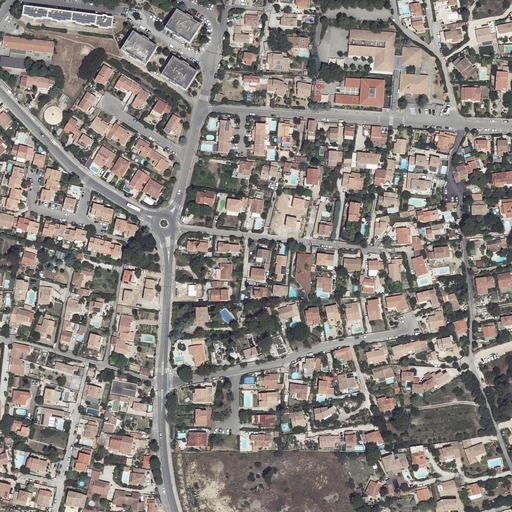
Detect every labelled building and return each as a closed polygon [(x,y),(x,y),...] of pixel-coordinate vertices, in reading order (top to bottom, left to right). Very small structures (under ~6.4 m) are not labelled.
[(410,5),(412,18),(422,16),(420,3),(410,5)] [(103,16),(24,6),(23,16),(28,16),(33,17),(33,19),(37,19),(37,17),(43,18),(52,19),(57,20),(57,22),(61,22),(62,20),(67,21),(76,22),(81,23),(81,25),(85,25),(86,23),(91,24),(97,25),(96,26),(99,26),(99,27),(108,29),(108,27),(112,28),(112,27),(112,24),(113,18),(107,17),(107,16),(103,15),(103,16)] [(177,10),(165,28),(174,34),(174,35),(180,39),(181,38),(190,44),(202,25),(192,19),(193,18),(187,14),(186,16),(177,10)] [(297,14),(284,13),(284,18),(281,18),(281,26),(296,27),(297,14)] [(246,15),(245,25),(258,26),(258,16),(246,15)] [(424,29),(422,16),(412,18),(413,22),(412,23),(413,27),(417,30),(424,29)] [(511,22),(498,25),(500,33),(511,30),(511,24),(511,22)] [(461,27),(460,23),(448,25),(448,28),(450,28),(450,30),(450,31),(448,32),(448,30),(444,31),(446,40),(452,39),(452,40),(458,39),(458,38),(463,37),(461,30),(457,31),(456,28),(461,27)] [(392,72),(392,69),(395,69),(399,70),(402,70),(400,92),(427,94),(428,76),(419,76),(421,49),(403,47),(402,56),(393,56),(395,33),(350,30),(348,55),(375,57),(374,70),(392,72)] [(133,31),(121,50),(131,56),(130,57),(136,61),(137,60),(146,65),(158,47),(148,41),(149,40),(143,36),(142,37),(133,31)] [(240,35),(235,34),(234,42),(249,43),(250,36),(245,35),(240,35)] [(26,50),(53,53),(54,42),(4,36),(2,47),(11,48),(26,50)] [(287,37),(287,42),(293,43),(293,47),(299,47),(299,48),(307,49),(308,38),(298,37),(293,37),(287,37)] [(11,48),(10,58),(25,60),(26,50),(11,48)] [(245,53),(243,61),(246,61),(246,65),(251,65),(251,64),(253,64),(253,63),(256,63),(257,55),(253,54),(245,53)] [(283,55),(268,54),(267,64),(265,64),(265,70),(270,70),(277,70),(287,70),(288,58),(282,58),(283,55)] [(10,58),(1,57),(0,66),(24,68),(25,60),(10,58)] [(173,57),(161,75),(171,81),(170,82),(176,86),(177,85),(186,91),(198,72),(188,66),(189,65),(183,61),(182,63),(173,57)] [(465,75),(468,78),(471,76),(473,79),(478,75),(475,72),(478,70),(475,67),(473,68),(472,69),(467,63),(468,62),(465,58),(462,57),(461,57),(458,58),(453,63),(461,73),(462,72),(465,75)] [(104,65),(95,81),(100,84),(100,83),(103,85),(113,71),(104,65)] [(496,72),(495,88),(507,89),(508,73),(508,67),(503,66),(503,73),(496,72)] [(239,76),(239,82),(250,82),(257,83),(256,88),(256,89),(267,89),(268,80),(269,76),(260,75),(260,74),(255,74),(242,73),(241,76),(239,76)] [(22,77),(20,86),(26,87),(27,86),(27,84),(36,85),(36,87),(49,89),(49,84),(54,85),(55,78),(50,77),(50,79),(23,76),(23,78),(22,77)] [(121,76),(116,84),(121,87),(128,91),(129,90),(133,93),(137,86),(121,76)] [(362,79),(346,78),(345,87),(361,88),(362,79)] [(361,88),(361,97),(336,95),(335,104),(360,106),(383,107),(384,81),(374,80),(362,79),(361,88)] [(267,89),(267,90),(274,91),(275,90),(275,87),(278,88),(280,81),(277,80),(268,80),(267,89)] [(298,89),(298,93),(304,94),(310,95),(312,85),(306,84),(307,81),(301,80),(301,83),(298,82),(297,87),(299,87),(298,89)] [(277,90),(276,91),(285,95),(288,86),(284,85),(284,83),(280,81),(278,88),(277,90)] [(138,95),(133,103),(138,105),(141,108),(150,94),(142,90),(142,89),(137,86),(133,93),(138,95)] [(462,88),(461,100),(465,100),(465,99),(472,99),(475,99),(475,101),(480,101),(481,88),(462,88)] [(87,92),(78,107),(86,112),(89,108),(92,102),(93,103),(97,98),(87,92)] [(159,100),(150,114),(155,117),(159,119),(164,111),(168,114),(172,108),(159,100)] [(44,117),(45,119),(46,121),(47,122),(49,123),(50,124),(52,125),(54,125),(56,124),(58,124),(59,123),(61,121),(62,120),(62,118),(63,116),(63,114),(62,112),(62,111),(60,109),(59,108),(57,107),(56,106),(54,106),(52,106),(50,107),(48,108),(47,109),(46,110),(45,112),(44,114),(44,116),(44,117)] [(173,115),(164,131),(170,134),(172,131),(175,133),(178,129),(176,128),(179,124),(178,123),(180,119),(173,115)] [(71,118),(65,128),(70,131),(73,133),(76,129),(75,128),(76,126),(78,123),(71,118)] [(96,118),(89,127),(102,135),(104,132),(107,134),(105,136),(106,137),(113,126),(110,124),(108,126),(100,121),(96,118)] [(220,131),(232,132),(233,128),(231,128),(229,128),(229,124),(230,121),(221,121),(220,131)] [(279,123),(278,136),(283,137),(282,146),(290,147),(291,138),(290,138),(288,137),(288,135),(289,127),(285,126),(285,124),(279,123)] [(106,137),(110,140),(113,135),(120,139),(125,143),(130,136),(127,134),(125,132),(126,131),(115,124),(113,126),(106,137)] [(252,134),(265,135),(266,124),(257,124),(256,127),(256,130),(254,130),(253,130),(252,134)] [(345,130),(344,135),(345,135),(353,136),(354,128),(349,127),(349,131),(345,130)] [(372,127),(371,137),(375,137),(375,141),(384,142),(384,141),(387,141),(387,138),(387,135),(380,134),(381,127),(372,127)] [(330,131),(329,138),(338,139),(339,129),(330,128),(330,131)] [(72,139),(75,140),(81,132),(78,130),(75,134),(72,139)] [(75,140),(73,144),(76,146),(77,144),(86,149),(89,144),(91,146),(94,141),(83,135),(84,134),(81,131),(81,132),(75,140)] [(220,131),(219,142),(228,142),(228,139),(229,136),(230,136),(232,136),(232,132),(220,131)] [(438,142),(437,146),(447,149),(448,142),(454,144),(456,137),(444,134),(444,133),(440,132),(439,136),(436,135),(434,141),(438,142)] [(265,135),(252,134),(252,138),(254,138),(255,138),(255,142),(255,145),(264,146),(265,135)] [(140,139),(135,147),(142,151),(141,152),(146,156),(151,159),(151,158),(155,152),(155,151),(148,147),(146,146),(147,144),(140,139)] [(395,143),(394,153),(405,155),(406,140),(397,139),(397,143),(395,143)] [(475,141),(475,149),(487,149),(487,141),(475,141)] [(497,141),(497,152),(507,152),(507,141),(497,141)] [(219,142),(218,152),(227,153),(228,150),(228,146),(230,147),(231,147),(232,143),(228,142),(219,142)] [(255,145),(252,145),(251,149),(253,149),(255,149),(255,152),(254,155),(263,156),(264,146),(255,145)] [(17,156),(17,157),(34,161),(35,154),(36,152),(33,151),(33,149),(20,146),(19,147),(18,153),(17,156)] [(102,147),(94,160),(99,163),(100,162),(104,165),(108,167),(112,162),(116,155),(102,147)] [(336,161),(341,162),(342,152),(329,151),(329,161),(328,166),(336,166),(336,161)] [(155,152),(151,158),(155,161),(153,164),(156,166),(156,167),(161,170),(164,166),(166,167),(169,164),(165,162),(163,160),(164,158),(155,152)] [(378,165),(379,155),(373,154),(373,156),(370,156),(370,154),(358,153),(353,153),(352,157),(357,157),(357,163),(370,164),(369,169),(372,169),(376,170),(377,170),(378,165)] [(34,161),(33,164),(43,167),(46,157),(35,154),(34,161)] [(409,157),(408,164),(424,166),(425,162),(426,157),(416,156),(416,158),(409,157)] [(430,162),(425,162),(424,166),(424,169),(428,169),(429,166),(438,168),(440,159),(431,157),(430,162)] [(468,165),(465,166),(467,174),(478,171),(475,161),(474,159),(475,159),(474,157),(466,159),(468,165)] [(116,165),(112,171),(122,177),(130,164),(120,158),(116,165)] [(243,165),(240,164),(239,173),(249,175),(251,166),(256,167),(256,163),(253,163),(243,161),(243,165)] [(270,167),(270,168),(263,167),(263,166),(260,175),(266,176),(266,175),(269,176),(276,177),(275,181),(280,182),(282,174),(278,172),(278,169),(276,168),(278,162),(275,162),(272,162),(270,167)] [(307,178),(307,184),(312,185),(318,185),(318,180),(318,178),(318,170),(316,170),(317,166),(311,165),(310,169),(308,169),(307,178)] [(453,173),(456,183),(460,181),(460,180),(465,179),(465,178),(468,177),(467,174),(465,166),(464,165),(457,167),(456,168),(457,171),(453,173)] [(14,167),(12,177),(21,179),(22,180),(25,169),(14,167)] [(48,169),(45,179),(55,181),(58,171),(48,169)] [(139,170),(130,184),(134,187),(135,185),(140,188),(144,182),(147,184),(150,179),(151,177),(139,170)] [(377,170),(376,170),(376,174),(375,181),(379,181),(379,183),(381,183),(384,183),(386,174),(393,175),(394,172),(377,170)] [(408,172),(406,189),(425,190),(425,188),(430,188),(431,182),(418,180),(418,173),(408,172)] [(494,178),(494,184),(507,182),(507,184),(508,185),(511,184),(511,175),(511,172),(492,174),(492,178),(494,178)] [(344,174),(342,187),(348,187),(348,185),(357,186),(356,188),(362,189),(364,179),(360,178),(360,174),(351,173),(351,175),(344,174)] [(11,177),(8,187),(12,188),(18,190),(21,179),(12,177),(11,177)] [(147,184),(143,191),(146,193),(147,193),(148,191),(154,195),(154,196),(158,198),(161,193),(159,192),(162,187),(150,179),(147,184)] [(47,180),(45,190),(56,192),(58,182),(47,180)] [(12,188),(9,199),(19,201),(20,201),(22,191),(18,190),(12,188)] [(43,189),(40,200),(50,202),(53,192),(45,190),(43,189)] [(215,192),(206,191),(206,194),(198,192),(196,203),(200,204),(201,202),(204,203),(207,203),(207,206),(212,207),(215,192)] [(383,205),(384,203),(391,204),(394,205),(394,206),(399,207),(400,200),(400,198),(398,198),(398,199),(395,199),(396,193),(384,192),(384,197),(379,196),(378,205),(383,205)] [(240,203),(244,203),(244,206),(247,207),(248,198),(243,197),(243,198),(240,197),(239,201),(228,199),(227,211),(239,213),(240,206),(240,203)] [(8,198),(6,208),(16,211),(19,201),(9,199),(8,198)] [(64,205),(63,208),(74,210),(76,200),(66,198),(64,205)] [(261,214),(264,201),(254,199),(253,200),(249,199),(248,204),(251,204),(251,203),(253,203),(251,212),(261,214)] [(285,203),(284,211),(289,211),(289,209),(299,211),(303,211),(304,210),(306,210),(307,202),(295,199),(293,199),(290,199),(289,199),(289,203),(285,203)] [(511,201),(501,203),(502,214),(503,214),(510,213),(511,213),(511,201)] [(351,202),(348,220),(357,222),(358,218),(360,204),(351,202)] [(93,204),(91,214),(101,217),(103,207),(104,206),(93,204)] [(485,206),(472,206),(472,215),(485,215),(485,206)] [(101,217),(101,218),(111,221),(114,210),(103,207),(101,217)] [(1,213),(0,216),(0,225),(11,228),(12,226),(17,228),(19,219),(14,218),(14,217),(1,213)] [(298,218),(298,224),(305,225),(307,214),(303,214),(302,219),(298,218)] [(374,231),(374,233),(382,233),(386,229),(386,223),(388,222),(389,222),(388,216),(387,216),(380,217),(381,222),(380,223),(380,224),(375,224),(374,227),(374,231)] [(17,228),(22,229),(27,231),(30,221),(19,218),(19,219),(17,228)] [(117,219),(114,229),(124,232),(127,222),(117,219)] [(27,231),(27,232),(37,234),(40,224),(30,221),(27,231)] [(124,232),(124,234),(134,237),(137,226),(131,225),(131,223),(127,222),(124,232)] [(320,225),(319,235),(329,236),(329,231),(332,231),(333,223),(327,222),(327,226),(320,225)] [(43,232),(43,234),(53,237),(53,234),(55,226),(49,225),(45,224),(43,232)] [(55,226),(53,234),(64,237),(66,229),(66,226),(56,224),(55,226)] [(426,230),(428,238),(433,237),(432,235),(441,234),(440,232),(444,231),(443,224),(430,226),(431,229),(426,230)] [(399,229),(400,244),(408,244),(410,243),(410,241),(410,235),(411,235),(410,229),(407,229),(407,228),(406,228),(400,228),(399,229)] [(74,239),(76,231),(66,229),(64,237),(63,239),(73,241),(74,239)] [(76,231),(74,239),(84,242),(87,231),(77,229),(76,231)] [(412,237),(413,245),(422,244),(419,236),(412,237)] [(488,246),(488,247),(502,244),(506,244),(505,239),(501,239),(500,237),(495,238),(496,240),(487,242),(488,246)] [(91,238),(88,248),(92,249),(97,250),(98,250),(101,240),(91,238)] [(101,240),(98,250),(109,253),(111,244),(111,243),(101,240)] [(188,241),(187,250),(193,251),(194,251),(194,248),(197,248),(198,251),(208,252),(209,241),(200,240),(200,243),(188,241)] [(223,243),(218,243),(218,252),(223,252),(223,253),(229,253),(229,252),(239,252),(239,245),(230,245),(230,244),(223,244),(223,243)] [(109,253),(108,254),(119,257),(121,247),(111,244),(109,253)] [(488,247),(488,246),(487,246),(489,253),(496,251),(497,249),(502,249),(502,246),(502,244),(488,247)] [(429,260),(450,257),(449,247),(434,249),(434,252),(428,253),(429,260)] [(258,254),(257,257),(256,257),(256,258),(256,263),(265,264),(270,265),(271,251),(258,249),(258,254)] [(25,251),(21,262),(32,265),(35,255),(35,254),(25,251)] [(298,254),(300,257),(297,259),(296,264),(299,267),(296,270),(296,271),(298,274),(296,276),(295,275),(295,278),(295,276),(296,276),(297,275),(310,292),(310,297),(307,296),(306,300),(310,300),(310,297),(311,283),(310,283),(311,274),(308,274),(302,267),(306,264),(298,254)] [(298,254),(306,264),(311,264),(312,255),(298,254)] [(334,255),(318,254),(316,265),(333,266),(333,262),(334,255)] [(287,257),(278,256),(277,265),(276,265),(275,274),(278,274),(277,280),(282,281),(282,275),(285,275),(287,257)] [(412,260),(418,276),(427,273),(421,257),(416,259),(412,260)] [(344,259),(343,270),(360,271),(361,258),(357,258),(356,259),(356,261),(350,260),(350,259),(344,259)] [(389,264),(390,282),(391,282),(391,286),(399,286),(399,281),(398,264),(401,264),(401,263),(402,263),(402,259),(401,259),(392,260),(392,264),(389,264)] [(369,270),(384,270),(384,262),(379,262),(379,261),(369,262),(369,270)] [(130,285),(133,273),(132,272),(133,268),(136,269),(137,267),(124,264),(123,270),(125,270),(122,283),(130,285)] [(216,269),(216,279),(231,279),(231,265),(220,264),(220,269),(216,269)] [(311,271),(311,264),(306,264),(302,267),(308,274),(311,274),(311,271)] [(75,272),(72,283),(76,284),(81,285),(84,275),(91,276),(92,270),(82,268),(81,272),(78,271),(78,273),(75,272)] [(251,269),(251,279),(264,280),(265,270),(264,270),(251,269)] [(498,275),(500,288),(508,287),(508,283),(511,282),(511,278),(510,276),(510,273),(498,275)] [(295,276),(295,278),(307,292),(307,296),(310,297),(310,292),(297,275),(296,276),(295,276)] [(360,284),(362,284),(362,287),(364,287),(363,292),(374,292),(375,280),(364,280),(364,276),(360,276),(360,284)] [(331,293),(332,278),(317,277),(316,288),(323,288),(323,292),(331,293)] [(493,277),(476,279),(478,295),(485,294),(484,287),(494,285),(493,277)] [(17,280),(14,299),(22,299),(23,291),(26,291),(27,292),(29,283),(24,282),(24,281),(17,280)] [(440,281),(436,282),(437,284),(437,285),(438,284),(441,292),(445,302),(449,300),(453,311),(459,309),(454,293),(448,295),(446,291),(448,290),(446,286),(442,287),(440,284),(440,281)] [(494,285),(484,287),(485,294),(488,293),(487,288),(495,287),(494,285)] [(41,300),(50,300),(51,288),(39,286),(38,299),(41,300)] [(274,286),(273,295),(282,296),(283,295),(287,295),(288,287),(274,286)] [(211,290),(211,301),(228,300),(228,290),(211,290)] [(417,294),(419,302),(431,299),(432,305),(438,303),(434,290),(429,291),(417,294)] [(386,298),(387,308),(396,306),(399,312),(408,309),(403,296),(386,298)] [(68,297),(64,319),(68,319),(68,315),(67,315),(68,310),(70,311),(81,312),(83,305),(78,304),(76,303),(76,301),(71,300),(72,298),(68,297)] [(366,305),(369,319),(376,318),(376,317),(379,316),(378,312),(378,308),(379,308),(378,305),(379,304),(378,299),(367,301),(368,305),(366,305)] [(96,303),(90,301),(88,311),(102,313),(103,304),(96,303)] [(345,309),(347,321),(360,319),(359,315),(358,315),(357,313),(359,312),(358,303),(346,305),(347,309),(345,309)] [(123,313),(124,306),(117,305),(116,312),(123,313)] [(278,310),(282,320),(290,317),(295,315),(294,314),(298,313),(296,307),(294,308),(293,305),(292,306),(278,310)] [(325,307),(330,327),(337,326),(336,322),(340,321),(337,305),(325,307)] [(313,321),(314,324),(320,323),(318,307),(305,309),(306,311),(305,311),(307,319),(313,318),(313,321)] [(196,308),(196,319),(190,319),(190,326),(200,326),(200,322),(204,322),(207,322),(207,308),(196,308)] [(18,312),(16,318),(31,322),(32,323),(35,313),(18,309),(18,312)] [(435,326),(438,326),(444,325),(442,315),(443,315),(442,311),(435,312),(435,316),(428,317),(429,320),(429,323),(430,327),(435,326)] [(121,315),(119,332),(120,332),(120,337),(133,339),(134,333),(129,332),(131,321),(131,317),(121,315)] [(16,318),(15,323),(30,327),(31,322),(16,318)] [(35,331),(41,332),(39,336),(43,337),(44,333),(48,334),(51,335),(55,322),(44,319),(42,326),(37,324),(35,331)] [(452,323),(455,330),(455,332),(457,335),(459,334),(458,331),(466,328),(467,327),(464,319),(452,323)] [(483,328),(484,337),(495,336),(493,327),(496,327),(501,326),(500,323),(494,324),(494,323),(481,325),(481,328),(483,328)] [(62,335),(60,340),(70,343),(72,334),(65,332),(62,331),(62,335)] [(91,334),(88,344),(99,347),(100,342),(102,343),(104,337),(102,337),(102,336),(91,334)] [(272,339),(279,356),(282,354),(280,350),(285,348),(284,347),(286,346),(282,335),(272,339)] [(112,336),(110,344),(116,345),(114,351),(129,355),(131,346),(125,345),(125,341),(117,339),(117,338),(116,338),(116,337),(113,337),(112,336)] [(414,349),(415,351),(427,347),(425,340),(419,342),(420,347),(414,349)] [(392,348),(395,358),(398,356),(399,358),(404,356),(403,354),(405,354),(405,352),(414,349),(420,347),(419,342),(419,341),(412,343),(403,346),(402,345),(392,348)] [(13,344),(11,357),(19,358),(20,352),(27,353),(28,348),(29,346),(13,343),(13,344)] [(189,347),(190,355),(193,355),(195,354),(197,362),(195,363),(196,367),(205,365),(204,361),(205,361),(202,345),(189,347)] [(366,353),(368,362),(376,360),(376,362),(385,361),(384,355),(388,354),(386,346),(382,347),(383,350),(366,353)] [(255,347),(243,351),(246,358),(258,355),(255,347)] [(336,356),(345,354),(346,358),(346,361),(352,360),(349,347),(335,351),(336,356)] [(427,354),(429,361),(437,359),(435,352),(427,354)] [(10,357),(9,372),(10,372),(24,376),(25,364),(22,363),(19,363),(19,358),(11,357),(10,357)] [(304,369),(304,375),(313,373),(313,371),(313,368),(315,368),(316,358),(306,359),(306,364),(306,369),(304,369)] [(54,369),(72,374),(73,370),(74,367),(73,367),(56,362),(54,369)] [(389,365),(372,370),(375,380),(385,377),(386,379),(395,377),(393,373),(390,365),(389,365)] [(406,372),(402,372),(402,380),(413,381),(413,378),(414,373),(406,372)] [(425,385),(428,390),(437,384),(430,372),(425,376),(428,381),(424,384),(425,385)] [(267,386),(268,389),(277,389),(283,389),(283,384),(278,384),(277,384),(276,380),(277,380),(278,380),(278,379),(278,375),(278,374),(269,375),(269,376),(264,377),(264,376),(259,377),(259,381),(262,381),(262,386),(267,386)] [(346,374),(338,377),(340,385),(342,384),(343,390),(356,387),(354,378),(347,379),(346,374)] [(73,375),(69,386),(78,389),(82,378),(73,375)] [(319,381),(318,391),(327,391),(327,394),(330,394),(331,388),(330,388),(330,377),(323,376),(323,381),(319,381)] [(113,380),(110,393),(130,397),(135,398),(137,384),(126,382),(126,379),(122,378),(121,381),(120,381),(120,379),(115,378),(115,380),(113,380)] [(420,379),(413,378),(413,381),(413,392),(424,393),(425,385),(420,385),(420,383),(420,379)] [(85,384),(82,399),(98,403),(102,388),(86,384),(85,384)] [(308,386),(291,384),(290,393),(299,393),(301,394),(300,399),(306,399),(308,386)] [(195,398),(195,402),(211,402),(211,401),(211,397),(211,395),(212,395),(213,387),(206,387),(206,389),(195,389),(195,393),(198,393),(198,398),(195,398)] [(55,390),(46,389),(43,404),(52,405),(55,390)] [(14,391),(12,403),(21,404),(20,407),(28,408),(28,405),(25,405),(26,399),(28,399),(29,399),(30,398),(31,397),(31,396),(31,394),(30,394),(29,393),(14,391)] [(259,394),(259,402),(260,402),(260,407),(267,407),(267,402),(277,401),(277,393),(259,394)] [(128,398),(110,395),(110,399),(114,400),(113,404),(111,411),(112,411),(114,412),(118,412),(119,405),(120,401),(128,402),(128,398)] [(377,399),(380,412),(384,412),(384,410),(385,410),(392,409),(391,406),(396,405),(395,398),(386,399),(386,397),(377,399)] [(135,399),(130,398),(128,404),(133,405),(133,410),(142,411),(144,404),(134,403),(135,399)] [(314,409),(315,420),(324,419),(336,412),(333,406),(327,410),(327,407),(314,409)] [(64,411),(43,407),(40,425),(47,427),(47,426),(48,419),(46,418),(47,416),(50,416),(50,414),(63,417),(64,411)] [(104,422),(103,431),(108,432),(113,433),(117,418),(112,416),(113,413),(112,413),(112,411),(111,411),(106,410),(104,417),(109,418),(108,422),(105,421),(104,422)] [(196,410),(195,421),(199,421),(199,425),(207,425),(207,411),(200,411),(200,410),(196,410)] [(290,414),(292,422),(296,422),(296,425),(301,424),(301,426),(303,426),(304,426),(305,426),(306,425),(306,424),(305,420),(304,420),(303,412),(290,414)] [(62,419),(63,417),(50,414),(50,416),(47,416),(46,418),(48,419),(47,426),(53,427),(55,418),(62,419)] [(255,424),(261,424),(261,428),(274,428),(274,420),(275,420),(275,415),(255,415),(255,424)] [(11,420),(9,430),(18,432),(17,434),(27,436),(28,429),(25,428),(20,427),(21,422),(11,420)] [(87,424),(84,436),(95,439),(97,427),(95,426),(96,422),(89,421),(88,425),(87,424)] [(110,446),(110,448),(120,450),(120,452),(130,454),(131,452),(131,450),(134,438),(123,436),(122,437),(104,433),(104,432),(101,431),(100,438),(99,443),(98,444),(110,446)] [(353,431),(345,432),(346,446),(357,445),(356,435),(353,435),(353,431)] [(376,432),(366,435),(369,445),(378,442),(379,445),(384,443),(381,435),(377,437),(376,432)] [(190,433),(190,437),(194,437),(194,446),(207,446),(207,433),(190,433)] [(256,441),(256,446),(269,446),(269,441),(271,441),(271,436),(264,436),(264,435),(256,435),(256,441)] [(471,439),(463,440),(464,448),(470,462),(475,460),(474,457),(476,456),(486,452),(483,443),(471,447),(471,446),(472,445),(471,439)] [(457,441),(450,442),(452,447),(439,450),(442,461),(461,456),(457,441)] [(418,463),(419,463),(419,460),(425,459),(422,446),(410,447),(414,464),(418,463)] [(77,463),(75,467),(85,470),(87,465),(88,465),(91,451),(82,449),(81,453),(80,453),(78,460),(78,463),(77,462),(77,463)] [(0,468),(2,468),(1,465),(1,463),(9,461),(6,453),(0,454),(0,468)] [(393,454),(383,458),(387,471),(392,469),(400,467),(401,469),(409,466),(406,457),(395,460),(393,454)] [(475,460),(470,462),(470,464),(478,461),(476,456),(474,457),(475,460)] [(29,459),(26,466),(31,468),(31,469),(37,471),(37,469),(45,471),(48,462),(30,457),(30,459),(29,459)] [(425,459),(419,460),(419,463),(418,463),(419,468),(427,466),(425,459)] [(134,468),(133,473),(132,482),(137,483),(143,484),(144,481),(144,478),(146,469),(134,468)] [(91,478),(88,490),(87,496),(86,497),(91,498),(93,491),(102,493),(107,494),(110,483),(98,480),(100,473),(92,471),(91,478)] [(371,481),(365,493),(376,498),(383,483),(378,481),(377,484),(371,481)] [(453,481),(443,483),(445,490),(455,487),(453,481)] [(0,482),(0,496),(7,498),(10,485),(0,482)] [(467,491),(468,496),(481,493),(483,493),(482,487),(479,488),(478,483),(470,485),(470,487),(471,490),(467,491)] [(41,505),(41,504),(48,505),(51,492),(46,491),(47,486),(39,484),(39,488),(38,489),(40,490),(36,504),(41,505)] [(417,488),(419,501),(429,498),(427,486),(417,488)] [(356,489),(356,488),(354,488),(357,497),(359,497),(362,494),(360,488),(356,489)] [(126,492),(115,490),(113,502),(132,505),(131,510),(143,511),(144,503),(139,502),(140,494),(133,493),(132,498),(125,497),(126,492)] [(12,501),(12,504),(25,507),(27,497),(28,493),(20,491),(19,493),(19,495),(14,493),(12,501)] [(68,491),(66,501),(72,502),(71,506),(79,507),(82,494),(68,491)] [(82,494),(79,507),(84,508),(86,497),(87,496),(82,494)] [(441,501),(435,504),(436,511),(444,508),(448,507),(448,510),(457,510),(456,500),(441,501)]
